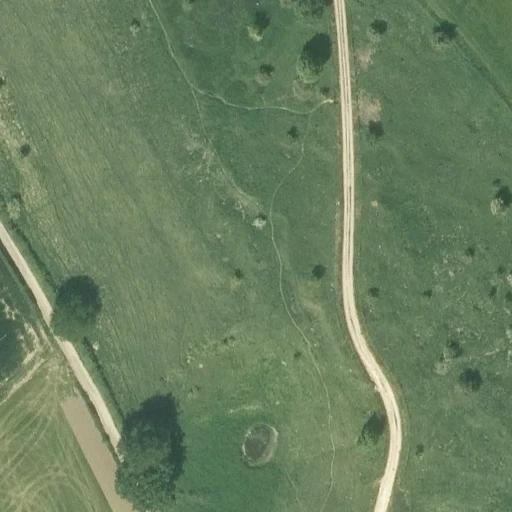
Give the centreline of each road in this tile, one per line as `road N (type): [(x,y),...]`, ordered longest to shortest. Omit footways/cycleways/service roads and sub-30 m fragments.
road 1 (track): [(380,511),(395,418),(347,292),(339,0)]
road 2 (track): [(153,511),(0,229)]
